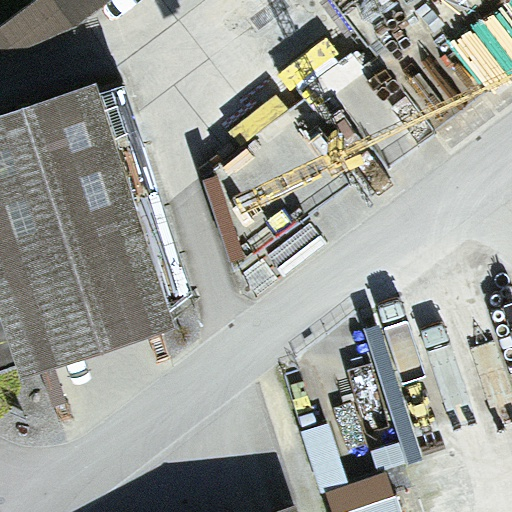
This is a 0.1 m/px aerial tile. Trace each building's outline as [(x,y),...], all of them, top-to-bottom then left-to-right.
[(0,53),(74,23),(56,0),(28,0),(0,21),(0,53)] [(56,0),(74,23),(105,0),(56,0)] [(348,55),(296,94),(301,101),(311,114),(363,75),(348,55)] [(0,308),(19,369),(175,319),(95,71),(0,101),(0,308)] [(229,257),(244,252),(217,170),(203,174),(229,257)] [(329,420),(303,428),(322,489),(328,487),(335,511),(393,492),(385,468),(348,480),(329,420)] [(301,511),(296,497),(247,511),(301,511)]
